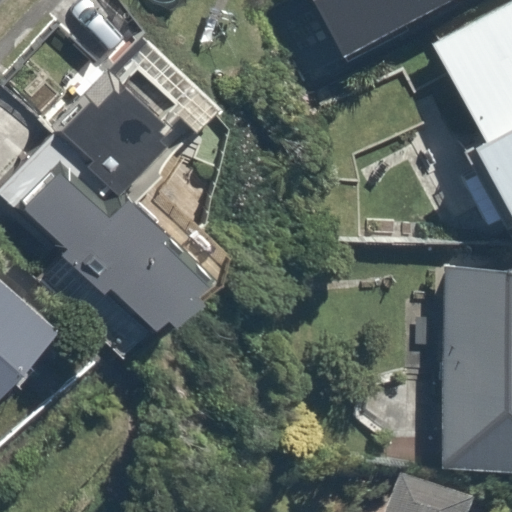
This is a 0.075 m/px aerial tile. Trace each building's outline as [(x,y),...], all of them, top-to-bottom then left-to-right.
[(140,30),(107,0),(64,0),(43,24),(96,73),(0,177),(0,201),(155,343),(217,276),(139,205),(227,109),(140,30)] [(307,0),(336,54),(439,0),(307,0)] [(511,0),(423,45),(511,226),(511,0)] [(511,271),(443,268),(432,466),(511,470),(511,271)] [(0,385),(58,326),(0,270),(0,385)] [(477,511),(400,485),(391,511),(477,511)]
